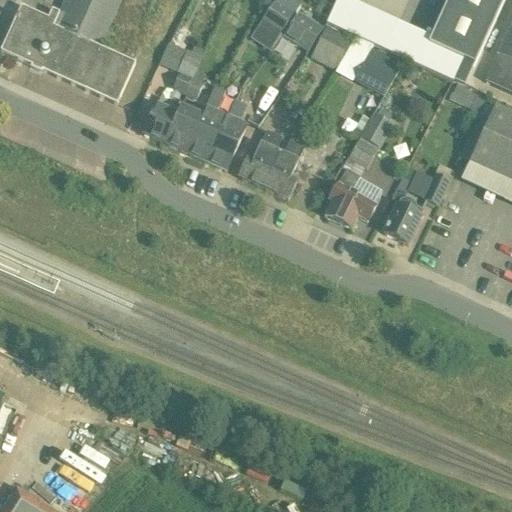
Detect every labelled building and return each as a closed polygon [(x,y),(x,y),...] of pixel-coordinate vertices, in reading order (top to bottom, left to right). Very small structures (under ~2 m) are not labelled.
[(10,0),(14,13),(0,52),(0,54),(116,106),(134,66),(119,59),(136,14),(144,17),(150,0),(10,0)] [(451,0),(435,35),(431,44),(429,49),(458,62),(473,69),(474,67),(485,82),(496,58),(481,52),(504,0),(451,0)] [(279,35),(292,16),(275,4),(261,23),(279,35)] [(311,23),(298,15),(283,39),(296,47),(311,23)] [(511,22),(496,58),(485,82),(484,84),(511,96),(511,22)] [(313,50),(321,30),(311,26),(302,45),(313,50)] [(336,75),(352,42),(326,29),(310,62),(336,75)] [(383,100),(401,67),(371,51),(352,84),(383,100)] [(185,98),(196,73),(195,73),(201,59),(186,53),(176,75),(179,76),(172,92),(185,98)] [(408,69),(407,70),(404,73),(404,78),(407,83),(413,83),(417,79),(418,75),(418,74),(414,69),(408,69)] [(196,73),(185,98),(196,103),(203,86),(201,85),(205,78),(196,73)] [(469,112),(480,117),(480,118),(485,107),(488,100),(457,86),(452,98),(471,106),(469,112)] [(176,118),(180,109),(178,109),(180,104),(173,101),(171,105),(160,100),(156,109),(143,138),(163,147),(176,118)] [(511,119),(494,111),(485,107),(480,118),(480,117),(460,161),(468,165),(468,166),(511,186),(511,119)] [(197,128),(195,127),(181,120),(184,111),(180,109),(176,118),(163,147),(184,156),(197,128)] [(217,136),(224,119),(203,109),(195,127),(197,128),(184,156),(204,165),(217,136)] [(392,118),(379,112),(376,117),(373,116),(359,141),(348,162),(366,172),(377,151),(379,152),(392,126),(389,125),(392,118)] [(217,136),(204,165),(225,174),(237,146),(241,148),(245,139),(236,135),(240,126),(233,123),(224,119),(217,136)] [(361,120),(357,128),(363,131),(367,124),(361,120)] [(263,192),(277,156),(275,155),(282,141),(267,134),(266,134),(260,148),(252,164),(247,162),(238,180),(263,192)] [(277,156),(263,192),(287,203),(296,184),(295,184),(298,178),(292,175),(297,165),(303,151),(289,144),(283,158),(277,156)] [(429,185),(422,202),(438,210),(450,184),(454,175),(439,168),(434,177),(433,177),(429,185)] [(408,185),(409,185),(414,175),(406,171),(401,181),(408,185)] [(346,173),(337,188),(328,203),(331,205),(324,220),(352,232),(358,220),(366,225),(375,210),(350,196),(359,181),(346,173)] [(199,191),(217,199),(224,185),(205,176),(199,191)] [(400,202),(397,209),(395,209),(382,236),(407,248),(420,220),(423,213),(416,209),(414,204),(407,200),(400,202)] [(71,473),(85,434),(66,427),(52,465),(71,473)] [(93,435),(59,506),(71,511),(82,511),(115,445),(93,435)] [(103,493),(121,472),(114,466),(96,487),(103,493)] [(51,511),(15,490),(1,511),(51,511)]
